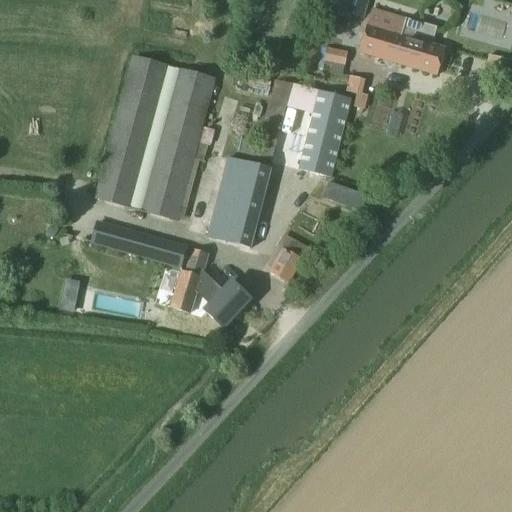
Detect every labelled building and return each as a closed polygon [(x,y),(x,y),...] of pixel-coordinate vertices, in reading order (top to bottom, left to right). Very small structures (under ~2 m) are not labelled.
[(369,0),(346,0),(342,14),(364,20),(369,0)] [(406,21),(371,11),(359,54),(438,77),(445,50),(431,46),(435,30),(406,22),(406,21)] [(346,52),(327,47),(322,72),(341,76),(346,52)] [(132,57),(94,200),(177,224),(178,221),(183,222),(187,208),(182,207),(215,80),(132,57)] [(350,76),(348,92),(359,93),(357,107),(364,108),(368,78),(350,76)] [(292,87),(274,82),(258,145),(239,140),(234,162),(227,160),(206,239),(251,252),(271,171),(270,171),(292,87)] [(351,101),(318,93),(299,171),(331,179),(351,101)] [(366,198),(329,185),(324,199),(361,212),(366,198)] [(187,248),(98,222),(91,245),(180,270),(187,248)] [(46,233),(54,238),(59,229),(51,224),(46,233)] [(303,261),(282,250),(268,274),(290,286),(303,261)] [(207,256),(191,251),(185,275),(180,274),(171,309),(190,315),(196,293),(210,306),(204,313),(223,330),(250,301),(231,283),(222,293),(202,273),(207,256)] [(74,303),(61,301),(59,314),(72,316),(74,303)]
